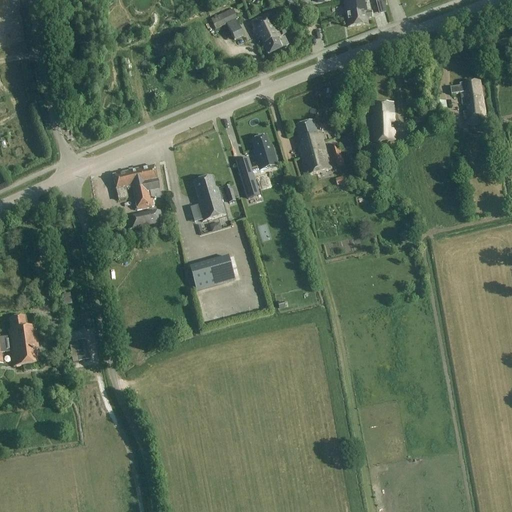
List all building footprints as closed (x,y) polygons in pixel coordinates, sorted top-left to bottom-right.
[(289,0),(287,1),(294,26),(301,24),(294,0),(289,0)] [(365,0),(343,4),(347,29),(368,26),(367,19),(372,18),(371,12),(366,13),(366,12),(365,5),(366,5),(365,0)] [(211,20),(215,29),(215,30),(226,25),(234,41),(243,37),(235,20),(237,20),(232,10),(211,20)] [(268,55),(282,49),(284,50),(287,48),(287,46),(288,46),(285,39),(279,42),(278,38),(280,37),(277,31),(269,14),(250,23),(254,31),(252,31),(257,40),(260,39),(268,55)] [(464,113),(466,126),(487,124),(480,82),(459,85),(460,88),(451,89),(452,96),(460,94),(462,107),(468,106),(469,112),(464,113)] [(389,130),(389,124),(394,124),(394,117),(395,117),(394,103),(373,105),(374,117),(371,117),(372,125),(373,129),(375,144),(395,141),(394,129),(389,130)] [(409,120),(410,125),(424,121),(422,116),(409,120)] [(299,150),(301,159),(314,155),(311,146),(324,143),(322,134),(319,135),(315,122),(296,127),(303,149),(299,150)] [(266,137),(252,141),(255,151),(252,152),(256,165),(276,159),(272,146),(269,147),(266,137)] [(314,155),(301,159),(307,178),(332,171),(324,143),(311,146),(314,155)] [(483,144),(487,168),(498,167),(494,143),(483,144)] [(331,148),(337,169),(345,167),(338,145),(331,148)] [(160,198),(153,169),(113,178),(118,202),(128,200),(126,191),(132,190),(137,211),(152,208),(150,200),(160,198)] [(259,188),(254,170),(240,175),(245,193),(246,192),(258,189),(259,188)] [(216,190),(212,177),(193,183),(198,202),(196,203),(202,223),(226,216),(218,189),(216,190)] [(230,190),(229,186),(224,187),(228,204),(235,202),(232,190),(230,190)] [(249,202),(252,201),(260,199),(261,199),(258,189),(246,192),(249,202)] [(137,229),(138,234),(164,228),(160,212),(125,220),(128,231),(137,229)] [(403,232),(399,237),(404,241),(408,236),(403,232)] [(254,270),(259,268),(253,248),(248,250),(254,270)] [(228,257),(189,268),(195,292),(235,281),(228,257)] [(235,270),(237,280),(244,278),(242,268),(235,270)] [(213,296),(202,297),(203,304),(214,303),(213,296)] [(211,318),(223,314),(221,310),(209,313),(211,318)] [(8,338),(0,338),(0,364),(2,365),(1,354),(11,352),(13,368),(40,364),(35,327),(26,328),(24,317),(9,319),(10,331),(7,331),(8,338)] [(75,343),(78,363),(89,361),(85,341),(75,343)]
